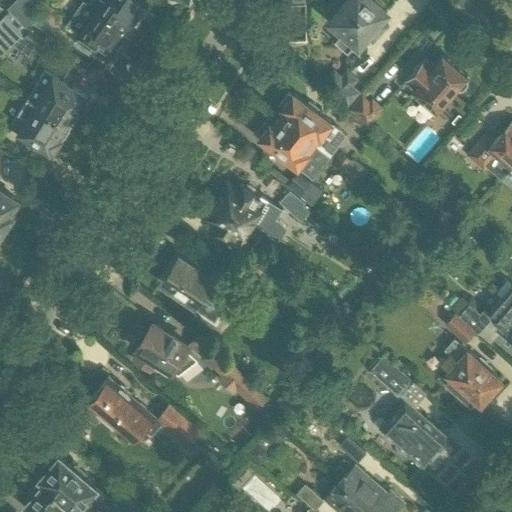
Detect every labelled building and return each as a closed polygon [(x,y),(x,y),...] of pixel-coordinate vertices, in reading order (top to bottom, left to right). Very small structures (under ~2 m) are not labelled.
[(13,0),(9,5),(11,7),(29,25),(30,26),(32,22),(34,24),(41,13),(39,11),(26,0),(13,0)] [(135,21),(136,19),(148,0),(104,0),(106,1),(106,2),(135,21)] [(387,9),(376,0),(333,0),(332,2),(338,8),(330,18),(343,29),(335,39),(348,50),(356,40),(359,43),(367,33),(373,38),(384,24),(379,19),(387,9)] [(79,16),(79,17),(88,23),(81,33),(83,35),(78,43),(89,50),(95,42),(113,54),(135,21),(106,2),(100,12),(96,10),(93,15),(84,9),(79,16)] [(0,18),(0,53),(1,54),(29,25),(11,7),(0,18)] [(51,35),(58,24),(41,13),(34,24),(51,35)] [(36,46),(43,36),(30,26),(22,35),(36,46)] [(468,74),(443,53),(434,63),(425,56),(406,78),(415,86),(414,87),(424,96),(421,100),(434,112),(437,108),(438,109),(457,87),(459,88),(463,88),(468,83),(468,78),(466,76),(468,74)] [(321,83),(348,105),(360,90),(353,84),(358,78),(347,68),(342,74),(334,67),(321,83)] [(71,125),(81,109),(80,108),(86,98),(83,96),(85,94),(45,70),(38,82),(28,98),(71,125)] [(292,93),(289,91),(280,103),(283,105),(277,114),(314,143),(314,144),(330,155),(347,134),(293,92),(292,93)] [(369,101),(363,95),(350,109),(361,118),(367,124),(383,107),(373,97),(369,101)] [(71,125),(28,98),(19,113),(18,112),(10,125),(19,131),(50,150),(51,148),(54,150),(61,139),(62,140),(71,125)] [(470,113),(458,125),(470,137),(482,125),(470,113)] [(308,151),(314,144),(314,143),(277,114),(269,123),(266,121),(257,132),(260,135),(259,137),(301,169),(312,154),(308,151)] [(511,119),(493,141),(485,133),(467,154),(485,170),(488,165),(501,177),(507,171),(511,165),(511,119)] [(352,160),(340,152),(335,159),(346,168),(364,182),(372,172),(353,158),(352,160)] [(511,165),(507,171),(501,177),(501,178),(511,188),(511,165)] [(323,190),(298,171),(288,184),(313,203),(323,190)] [(279,182),(269,173),(262,181),(272,190),(279,182)] [(239,190),(229,183),(218,200),(264,228),(277,241),(279,237),(281,238),(288,227),(277,217),(283,207),(268,198),(257,191),(256,192),(243,183),(239,190)] [(0,229),(1,230),(6,231),(11,223),(9,218),(11,215),(8,213),(17,200),(0,188),(0,229)] [(280,201),(301,220),(310,210),(303,204),(304,203),(290,190),(280,201)] [(250,251),(264,228),(218,200),(208,217),(218,223),(215,229),(229,238),(228,239),(240,246),(240,245),(250,251)] [(419,230),(414,226),(409,232),(414,236),(419,230)] [(441,245),(432,237),(421,250),(430,258),(441,245)] [(218,283),(179,257),(162,281),(194,303),(203,290),(229,307),(236,299),(240,303),(249,293),(227,273),(218,283)] [(252,289),(260,280),(238,260),(230,270),(252,289)] [(415,276),(404,265),(393,278),(404,288),(415,276)] [(511,286),(501,298),(511,307),(511,286)] [(510,342),(511,343),(511,307),(501,298),(487,315),(498,326),(496,329),(506,338),(503,341),(508,345),(510,342)] [(460,313),(459,314),(476,329),(479,332),(490,320),(470,302),(460,313)] [(476,329),(459,314),(455,311),(444,323),(465,341),(476,329)] [(189,344),(188,344),(152,322),(137,347),(140,349),(138,354),(148,360),(152,357),(172,369),(173,368),(179,372),(201,356),(225,377),(236,365),(200,332),(189,344)] [(487,400),(491,395),(491,390),(502,378),(455,336),(445,348),(458,359),(447,371),(451,375),(445,382),(471,405),(477,398),(481,402),(483,400),(487,400)] [(368,368),(398,396),(410,382),(408,380),(411,378),(383,353),(381,356),(380,355),(368,368)] [(103,413),(116,424),(134,440),(145,427),(152,434),(160,425),(186,447),(202,430),(169,401),(155,418),(107,377),(88,400),(89,400),(82,408),(97,420),(103,413)] [(434,467),(452,448),(445,442),(448,439),(405,400),(381,427),(397,442),(396,443),(399,448),(405,454),(410,456),(411,454),(424,465),(428,462),(434,467)] [(260,464),(271,452),(266,448),(272,442),(277,445),(287,432),(275,422),(267,433),(259,442),(258,441),(248,453),(260,464)] [(339,445),(358,462),(367,452),(348,435),(339,445)] [(78,510),(80,511),(95,511),(98,509),(102,511),(105,511),(114,502),(59,455),(56,459),(51,455),(38,471),(43,474),(40,477),(78,510)] [(341,480),(375,511),(393,511),(398,507),(387,496),(389,494),(355,464),(341,480)] [(80,511),(78,510),(40,477),(39,478),(39,479),(27,493),(31,496),(25,504),(33,511),(80,511)] [(375,511),(341,480),(326,497),(343,511),(375,511)] [(297,492),(316,510),(325,500),(306,483),(297,492)] [(115,505),(124,511),(145,511),(150,507),(128,489),(115,505)]
